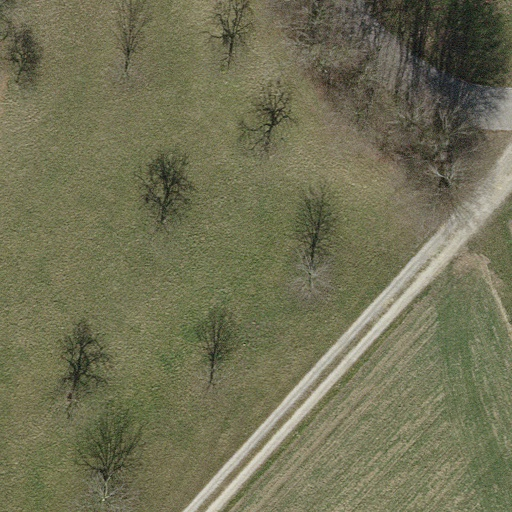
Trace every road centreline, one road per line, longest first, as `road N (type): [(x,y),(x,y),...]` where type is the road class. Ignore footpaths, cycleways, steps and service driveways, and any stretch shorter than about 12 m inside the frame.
road 1 (track): [(203,511),(511,164)]
road 2 (track): [(356,0),(421,85),(511,100)]
